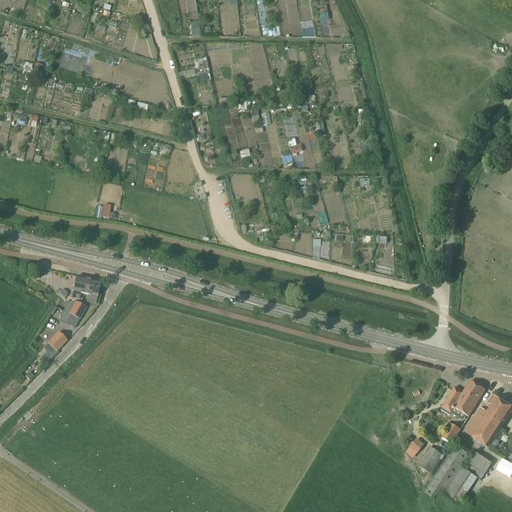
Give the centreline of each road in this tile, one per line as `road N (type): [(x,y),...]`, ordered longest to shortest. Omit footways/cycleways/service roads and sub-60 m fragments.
road 1 (track): [(445,296),(230,238),(192,147),(148,0)]
road 2 (tertiary): [(123,266),(439,353)]
road 3 (unclassified): [(439,353),(455,194),(511,94)]
road 4 (unclassified): [(0,417),(105,305),(123,266)]
road 5 (tertiary): [(0,234),(123,266)]
